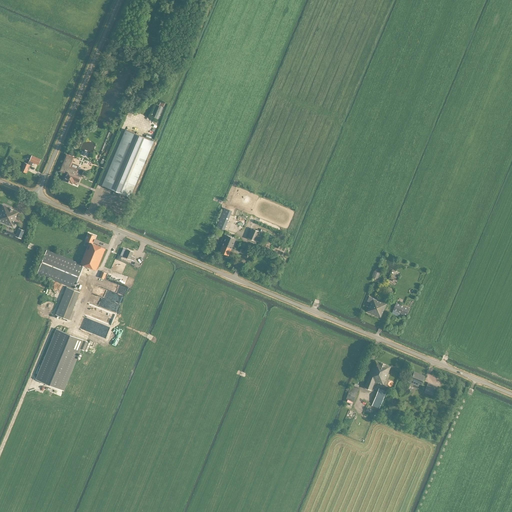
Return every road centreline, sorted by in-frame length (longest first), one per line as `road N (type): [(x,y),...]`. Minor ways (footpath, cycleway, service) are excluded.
road 1 (unclassified): [(511,394),(36,196)]
road 2 (tertiary): [(36,196),(120,0)]
road 3 (track): [(0,452),(53,324)]
